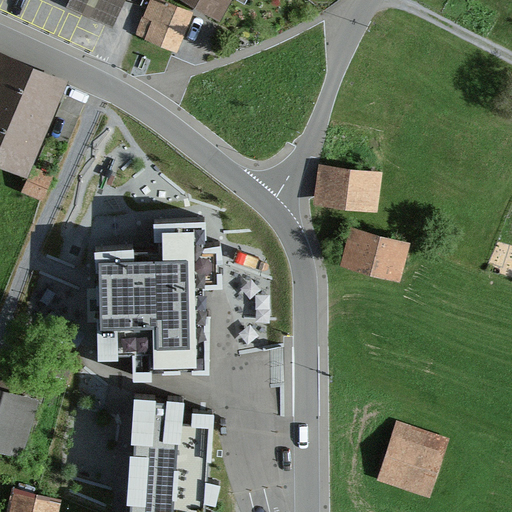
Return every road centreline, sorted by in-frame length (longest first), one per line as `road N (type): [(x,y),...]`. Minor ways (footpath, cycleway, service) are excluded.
road 1 (unclassified): [(269,202),(304,265),(303,511)]
road 2 (residential): [(123,96),(245,55),(356,0)]
road 3 (residential): [(269,202),(306,155),(346,44),(372,0)]
road 4 (unclassified): [(123,96),(269,202)]
road 5 (unclassified): [(0,42),(123,96)]
road 6 (unknown): [(303,489),(280,472),(218,391)]
road 7 (residential): [(401,0),(511,55)]
